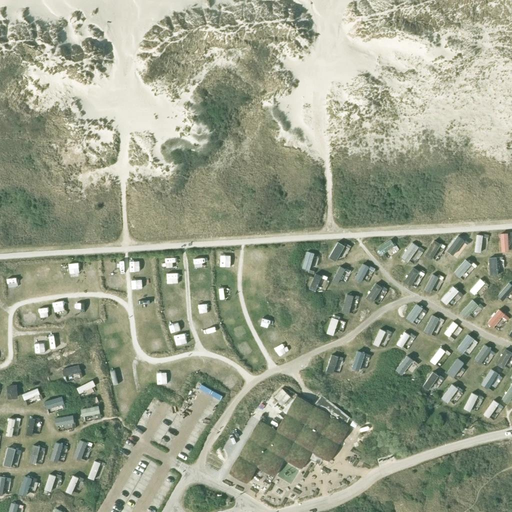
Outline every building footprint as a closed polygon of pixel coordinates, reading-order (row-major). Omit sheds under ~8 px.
[(508,249),(507,232),(499,232),(500,250),(508,249)] [(480,252),(482,234),(476,233),(474,251),(480,252)] [(452,252),(461,238),(456,234),(451,242),(447,249),(452,252)] [(394,245),(390,238),(375,248),(379,254),(394,245)] [(440,243),(434,239),(425,254),(431,258),(440,243)] [(343,244),(337,240),(328,256),(335,260),(343,244)] [(418,245),(412,241),(406,249),(401,255),(407,260),(418,245)] [(308,269),(313,251),(306,250),(301,268),(308,269)] [(220,252),(220,260),(229,259),(228,251),(220,252)] [(497,274),(496,256),(488,256),(489,274),(497,274)] [(471,262),(465,258),(454,271),(459,275),(471,262)] [(360,281),(368,266),(362,263),(354,278),(360,281)] [(337,283),(345,268),(339,265),(332,280),(337,283)] [(418,270),(412,266),(403,281),(409,285),(418,270)] [(315,291),(321,275),(314,273),(308,289),(315,291)] [(430,292),(437,276),(431,273),(424,289),(430,292)] [(440,274),(434,287),(438,290),(445,277),(440,274)] [(484,281),(480,277),(469,289),(474,293),(484,281)] [(372,301),(381,286),(374,281),(365,297),(372,301)] [(503,300),(511,289),(511,284),(509,282),(497,295),(503,300)] [(458,290),(452,285),(440,298),(446,303),(458,290)] [(348,313),(352,295),(345,293),(344,300),(341,311),(348,313)] [(477,304),(472,299),(460,311),(465,316),(477,304)] [(422,307),(416,302),(405,317),(411,321),(422,307)] [(504,314),(498,309),(487,321),(492,326),(504,314)] [(430,334),(438,317),(431,314),(424,330),(430,334)] [(333,334),(338,319),(331,316),(326,332),(333,334)] [(449,336),(457,324),(452,321),(444,332),(449,336)] [(378,345),(385,330),(379,328),(372,343),(378,345)] [(402,347),(409,334),(404,331),(396,343),(402,347)] [(462,352),(473,337),(467,333),(456,347),(462,352)] [(480,363),(490,348),(484,344),(474,358),(480,363)] [(445,350),(439,346),(429,360),(434,364),(445,350)] [(502,367),(511,351),(505,347),(496,363),(502,367)] [(358,370),(364,352),(357,349),(351,367),(358,370)] [(337,355),(330,353),(325,371),(332,373),(337,355)] [(412,360),(406,356),(395,369),(401,374),(412,360)] [(452,376),(463,362),(457,357),(446,372),(452,376)] [(80,371),(79,364),(62,368),(64,375),(80,371)] [(497,372),(490,368),(480,383),(487,387),(497,372)] [(428,390),(438,375),(432,371),(422,386),(428,390)] [(95,385),(92,379),(76,388),(79,393),(95,385)] [(511,395),(511,383),(501,398),(508,402),(511,395)] [(457,388),(451,384),(440,398),(446,402),(457,388)] [(7,387),(8,398),(16,398),(15,386),(7,387)] [(40,393),(37,387),(22,393),(24,400),(40,393)] [(470,411),(478,395),(471,392),(463,408),(470,411)] [(64,403),(61,395),(50,398),(43,400),(46,408),(64,403)] [(328,461),(349,426),(345,425),(349,418),(323,397),(315,407),(296,396),(276,431),(259,421),(234,465),(251,475),(256,466),(274,476),(284,459),(301,469),(311,451),(328,461)] [(488,417),(498,403),(493,399),(483,414),(488,417)] [(99,412),(98,405),(81,408),(82,415),(99,412)] [(74,421),(72,414),(54,418),(56,425),(74,421)] [(11,436),(15,418),(9,417),(5,435),(11,436)] [(31,435),(35,418),(29,417),(26,434),(31,435)] [(80,459),(87,442),(80,439),(73,456),(80,459)] [(57,461),(62,444),(55,441),(50,459),(57,461)] [(35,463),(39,446),(33,444),(29,461),(35,463)] [(10,466),(15,448),(7,446),(2,464),(10,466)] [(94,479),(100,462),(94,460),(88,477),(94,479)] [(50,491),(56,475),(49,473),(44,489),(50,491)] [(26,495),(31,478),(24,475),(18,493),(26,495)] [(71,494),(78,477),(74,475),(73,475),(65,492),(71,494)] [(15,511),(18,504),(11,502),(7,511),(15,511)] [(20,503),(17,511),(23,511),(25,504),(20,503)]
